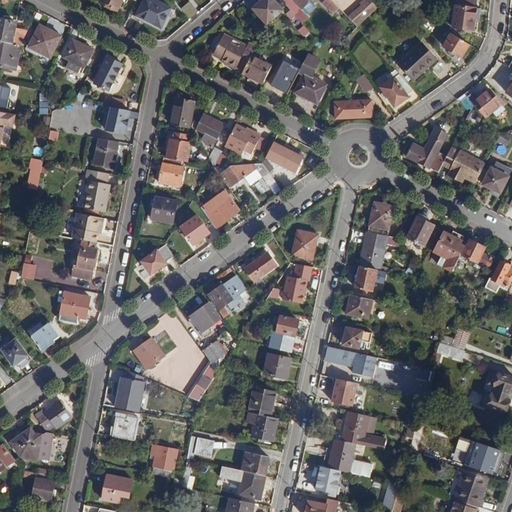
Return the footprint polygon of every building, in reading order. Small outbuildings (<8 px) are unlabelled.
[(117,11),(122,0),(100,0),(100,2),(117,11)] [(162,28),(171,8),(154,0),(144,0),(137,16),(162,28)] [(283,10),(273,0),(263,0),(254,9),(267,24),(283,10)] [(283,0),(283,1),(294,15),(309,0),(283,0)] [(339,8),(331,0),(325,0),(323,4),(333,14),(339,8)] [(381,7),(373,0),(364,0),(361,4),(362,5),(350,18),(360,28),(381,7)] [(475,7),(476,1),(468,0),(457,0),(457,5),(455,5),(452,28),(472,30),(473,22),(477,23),(479,8),(475,7)] [(290,22),(305,41),(315,40),(296,17),(290,22)] [(0,41),(18,45),(21,46),(29,30),(16,27),(17,22),(10,21),(11,19),(6,18),(6,20),(0,19),(0,41)] [(51,58),(62,36),(40,25),(29,47),(51,58)] [(73,28),(68,36),(73,39),(77,41),(81,32),(73,28)] [(469,44),(451,33),(443,47),(461,57),(469,44)] [(252,55),(256,46),(248,43),(247,46),(225,35),(214,56),(221,59),(220,61),(236,69),(238,65),(245,69),(252,55)] [(77,41),(73,39),(64,58),(70,61),(66,67),(78,73),(82,67),(84,68),(94,50),(77,41)] [(18,45),(0,41),(0,65),(12,68),(13,58),(18,59),(19,49),(18,48),(18,45)] [(437,60),(421,42),(398,64),(412,80),(424,70),(425,71),(437,60)] [(308,54),(298,73),(303,75),(295,92),(317,103),(326,84),(313,77),(321,60),(308,54)] [(245,69),(243,72),(263,83),(272,66),(252,55),(245,69)] [(108,92),(123,64),(108,57),(94,84),(108,92)] [(413,90),(395,70),(387,76),(391,81),(381,87),(385,92),(381,95),(385,100),(389,98),(395,107),(408,97),(407,95),(413,90)] [(279,95),(289,76),(278,71),(270,87),(276,91),(275,93),(279,95)] [(356,80),(366,93),(374,88),(365,74),(356,80)] [(474,92),(468,98),(474,104),(486,118),(493,112),(497,116),(505,109),(490,91),(480,99),(474,92)] [(468,98),(465,94),(458,99),(470,112),(474,104),(468,98)] [(190,127),(195,102),(175,98),(170,123),(190,127)] [(111,105),(121,111),(124,104),(114,99),(111,105)] [(372,117),(372,101),(335,102),(336,118),(372,117)] [(13,126),(15,116),(0,112),(0,143),(4,124),(13,126)] [(121,137),(124,115),(108,113),(105,135),(121,137)] [(203,114),(195,131),(203,135),(200,140),(202,143),(212,147),(224,124),(203,114)] [(55,122),(54,128),(72,132),(73,126),(55,122)] [(236,124),(225,146),(242,154),(244,150),(252,154),(260,136),(236,124)] [(408,156),(439,173),(443,165),(447,156),(438,152),(447,135),(436,129),(425,150),(415,145),(408,156)] [(59,131),(51,130),(49,139),(58,141),(59,131)] [(183,161),(188,162),(192,136),(169,131),(166,141),(170,141),(167,158),(183,161)] [(511,133),(501,136),(498,142),(507,146),(511,140),(511,133)] [(114,168),(119,143),(100,139),(95,165),(114,168)] [(304,156),(279,144),(272,158),(297,170),(304,156)] [(210,159),(215,168),(218,160),(223,151),(216,147),(210,159)] [(476,184),(486,163),(461,150),(460,151),(452,147),(447,156),(443,165),(451,169),(450,171),(451,172),(450,176),(458,180),(460,176),(465,179),(476,184)] [(43,160),(31,158),(29,169),(31,169),(27,188),(37,190),(43,160)] [(167,158),(164,158),(160,183),(180,187),(184,167),(182,166),(183,161),(167,158)] [(266,158),(263,164),(268,172),(273,168),(266,158)] [(218,160),(215,168),(230,167),(229,159),(218,160)] [(511,170),(511,165),(497,159),(484,185),(501,193),(511,170)] [(263,164),(230,167),(221,174),(230,186),(256,168),(269,187),(275,182),(268,172),(263,164)] [(110,173),(87,169),(85,180),(88,181),(83,208),(105,212),(110,184),(108,184),(110,173)] [(201,208),(216,228),(240,212),(225,191),(201,208)] [(153,219),(173,223),(178,201),(157,197),(153,219)] [(375,203),(368,232),(387,236),(388,236),(394,207),(386,205),(387,203),(383,202),(383,204),(375,203)] [(74,238),(76,238),(92,241),(96,242),(98,233),(100,234),(104,218),(78,213),(74,238)] [(209,233),(197,216),(182,226),(195,244),(209,233)] [(434,226),(424,221),(418,217),(407,238),(424,246),(434,226)] [(312,260),(318,235),(298,231),(293,255),(312,260)] [(368,232),(361,267),(378,270),(379,270),(387,236),(368,232)] [(438,264),(452,272),(467,243),(463,241),(465,237),(455,232),(452,235),(447,232),(445,236),(442,235),(434,252),(442,256),(438,264)] [(486,249),(470,240),(463,255),(489,269),(494,259),(484,253),(486,249)] [(91,247),(91,244),(83,242),(78,267),(74,266),(72,277),(91,280),(97,248),(95,248),(91,247)] [(167,261),(174,256),(166,245),(159,250),(158,249),(142,260),(147,267),(141,272),(145,279),(168,263),(167,261)] [(277,266),(268,253),(246,269),(255,281),(277,266)] [(490,278),(486,288),(491,290),(496,282),(500,284),(499,287),(507,290),(511,279),(511,272),(508,271),(509,268),(510,266),(501,262),(492,279),(490,278)] [(35,281),(37,265),(24,263),(22,279),(35,281)] [(378,270),(361,267),(356,288),(373,292),(378,270)] [(247,287),(238,275),(224,285),(209,295),(225,317),(229,314),(223,306),(234,299),(232,297),(247,287)] [(8,284),(15,285),(17,278),(11,276),(8,284)] [(287,290),(274,288),(268,296),(302,303),(307,281),(290,277),(287,290)] [(496,282),(491,290),(496,293),(499,287),(500,284),(496,282)] [(209,295),(224,285),(222,283),(208,293),(209,295)] [(86,319),(90,297),(60,291),(58,301),(63,302),(61,321),(77,324),(79,318),(86,319)] [(373,300),(351,295),(347,314),(368,319),(373,300)] [(190,318),(192,320),(200,331),(203,337),(211,331),(209,328),(221,320),(210,304),(190,318)] [(296,336),(299,321),(281,316),(277,332),(296,336)] [(192,320),(184,325),(192,336),(200,331),(192,320)] [(55,341),(62,336),(51,321),(43,327),(40,322),(28,331),(43,351),(56,342),(55,341)] [(439,325),(443,334),(448,332),(443,323),(439,325)] [(371,342),(373,333),(347,327),(343,345),(360,349),(361,340),(371,342)] [(443,335),(440,343),(464,351),(470,332),(458,328),(455,338),(443,335)] [(296,336),(277,332),(274,332),(270,348),(293,352),(296,336)] [(33,361),(17,338),(1,349),(14,366),(17,364),(21,369),(33,361)] [(166,355),(153,338),(135,351),(147,369),(154,364),(157,367),(162,363),(160,360),(166,355)] [(203,352),(211,363),(212,363),(224,354),(216,342),(203,352)] [(464,351),(440,343),(438,353),(442,354),(462,361),(465,352),(464,351)] [(196,345),(190,349),(200,364),(206,360),(196,345)] [(343,351),(337,379),(357,383),(358,384),(360,374),(357,373),(358,365),(380,370),(382,359),(343,351)] [(442,354),(438,353),(433,367),(438,368),(442,354)] [(287,379),(291,359),(269,354),(265,374),(287,379)] [(189,397),(199,401),(218,373),(212,363),(211,363),(189,397)] [(422,375),(417,396),(424,398),(432,370),(419,367),(417,374),(422,375)] [(121,391),(118,407),(139,411),(146,379),(128,371),(127,378),(122,377),(120,390),(121,391)] [(482,405),(506,412),(511,393),(511,377),(493,371),(489,384),(496,386),(493,395),(486,392),(482,405)] [(173,379),(170,386),(186,393),(189,386),(173,379)] [(357,383),(337,379),(333,402),(352,406),(357,383)] [(254,388),(249,412),(271,417),(276,393),(254,388)] [(61,401),(37,418),(47,433),(56,435),(57,428),(72,417),(61,401)] [(249,412),(247,423),(255,425),(253,436),(274,441),(279,419),(271,417),(249,412)] [(349,412),(342,441),(356,444),(384,450),(387,439),(365,433),(369,416),(349,412)] [(117,417),(113,436),(135,441),(139,418),(128,416),(127,419),(117,417)] [(417,427),(409,425),(406,437),(413,439),(417,427)] [(35,433),(31,428),(12,443),(22,457),(38,459),(42,435),(35,433)] [(191,436),(188,451),(187,458),(193,460),(195,454),(211,457),(215,441),(191,436)] [(216,440),(214,447),(227,449),(228,443),(216,440)] [(329,469),(341,471),(350,473),(356,444),(342,441),(335,440),(329,469)] [(157,456),(153,474),(172,478),(178,449),(153,444),(151,455),(157,456)] [(0,472),(16,461),(5,445),(0,448),(0,472)] [(475,458),(470,457),(467,466),(497,475),(502,459),(494,457),(495,453),(479,447),(475,458)] [(243,471),(266,476),(270,458),(247,453),(243,471)] [(354,459),(352,474),(372,476),(374,462),(354,459)] [(261,499),(266,476),(243,471),(222,466),(220,477),(242,482),(240,495),(261,499)] [(329,469),(322,467),(317,490),(336,494),(341,471),(329,469)] [(479,507),(488,478),(457,468),(448,497),(456,500),(478,507),(479,507)] [(23,470),(19,476),(37,479),(34,498),(51,502),(55,481),(45,479),(46,475),(38,474),(23,470)] [(129,499),(133,479),(108,474),(103,500),(119,503),(121,497),(129,499)] [(182,480),(174,479),(173,489),(180,490),(182,480)] [(385,507),(394,509),(401,484),(392,482),(385,507)] [(252,511),(254,504),(230,498),(227,511),(252,511)] [(329,499),(327,506),(309,502),(306,511),(346,511),(348,504),(339,502),(329,499)] [(456,500),(455,502),(477,509),(478,507),(456,500)] [(455,502),(451,511),(476,511),(477,509),(455,502)]
